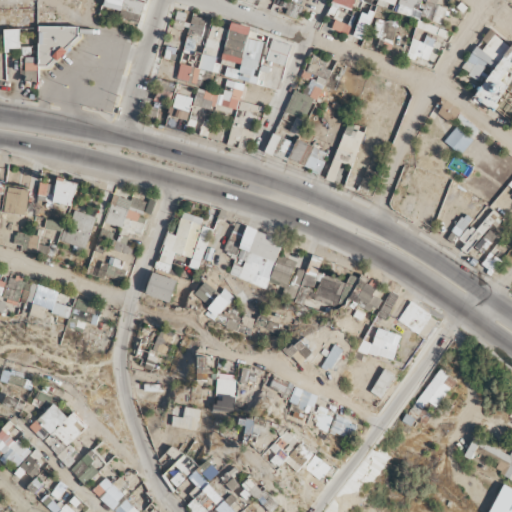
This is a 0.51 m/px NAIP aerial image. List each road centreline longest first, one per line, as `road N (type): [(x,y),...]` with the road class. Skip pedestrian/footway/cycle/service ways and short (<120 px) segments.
road 1 (trunk): [(511,310),(419,250),(283,188),(0,118)]
road 2 (trunk): [(177,184),(366,255),(511,348)]
road 3 (residential): [(511,145),(429,84),(176,0)]
road 4 (residential): [(511,271),(449,328),(313,511)]
road 5 (residential): [(494,0),(393,146),(372,225)]
road 6 (residential): [(248,177),(324,0)]
road 7 (residential): [(160,0),(116,141)]
